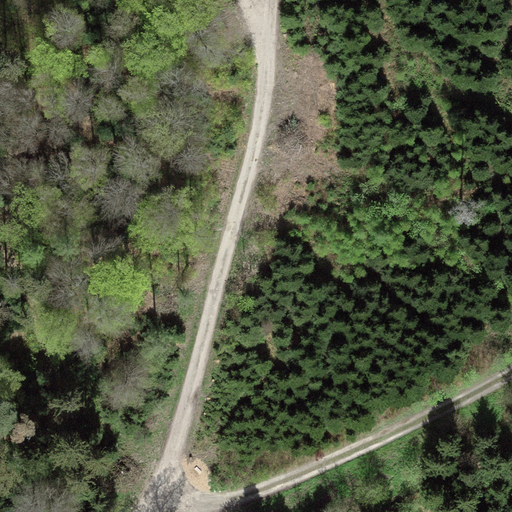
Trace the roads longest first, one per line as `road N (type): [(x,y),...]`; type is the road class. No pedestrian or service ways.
road 1 (track): [(269,0),(265,89),(148,511)]
road 2 (track): [(188,511),(262,492),(405,431),(511,367)]
